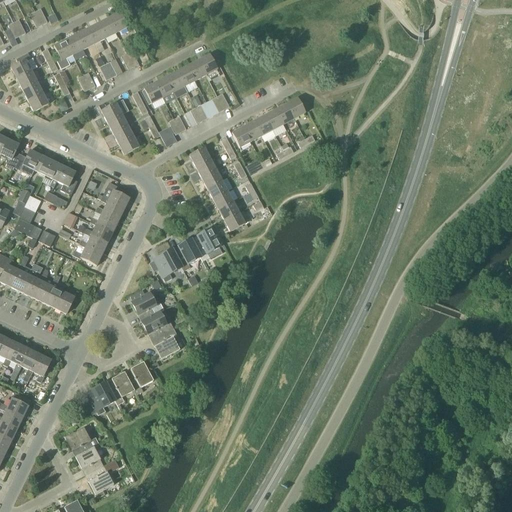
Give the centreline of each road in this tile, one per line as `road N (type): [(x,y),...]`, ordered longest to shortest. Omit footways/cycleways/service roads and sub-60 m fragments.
road 1 (primary): [(253,511),(359,317),(450,60)]
road 2 (unclassified): [(281,511),(418,257),(511,159)]
road 3 (residential): [(51,136),(57,124),(199,48)]
road 4 (residential): [(143,179),(290,92)]
road 5 (residential): [(99,318),(154,201),(143,179)]
road 6 (residential): [(0,64),(108,8)]
